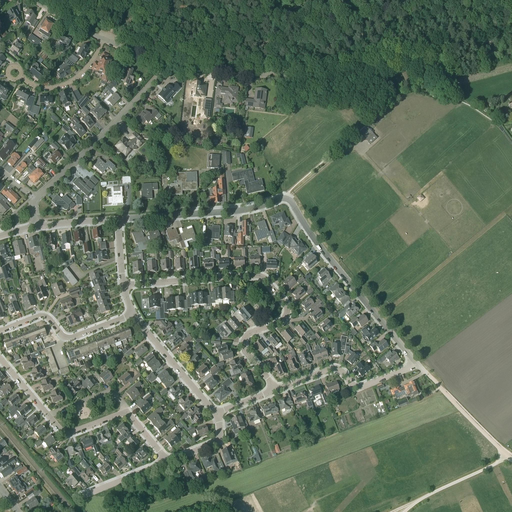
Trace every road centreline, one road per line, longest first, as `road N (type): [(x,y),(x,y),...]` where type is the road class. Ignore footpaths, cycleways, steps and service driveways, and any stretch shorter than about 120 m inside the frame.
road 1 (unclassified): [(117,219),(242,210),(285,198),(417,365)]
road 2 (residential): [(275,392),(242,352),(248,333),(284,317),(284,301),(264,279),(122,285)]
road 3 (residential): [(33,198),(165,64)]
road 4 (residential): [(275,392),(325,372),(364,387),(417,365)]
road 5 (residential): [(132,314),(70,338),(42,316),(0,331)]
road 6 (residential): [(216,414),(132,314)]
